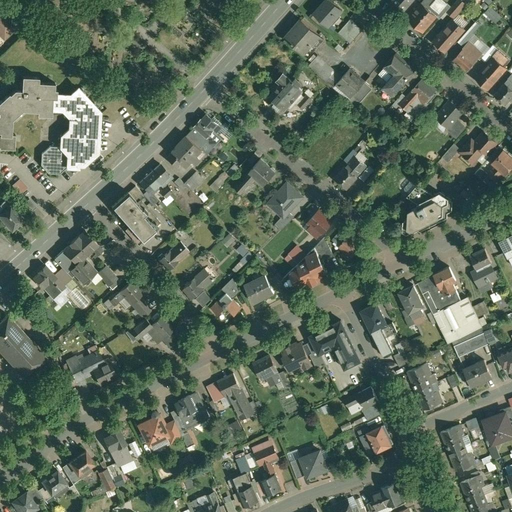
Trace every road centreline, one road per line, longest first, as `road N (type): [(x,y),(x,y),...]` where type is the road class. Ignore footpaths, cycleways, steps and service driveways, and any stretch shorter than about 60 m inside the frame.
road 1 (residential): [(401,262),(205,87)]
road 2 (residential): [(0,481),(120,399),(221,348)]
road 3 (residential): [(511,132),(357,0)]
road 4 (residential): [(221,348),(85,206)]
road 5 (secondary): [(205,87),(85,206)]
road 6 (residential): [(340,291),(410,433)]
road 7 (residential): [(270,511),(416,457)]
road 8 (residential): [(221,348),(340,291)]
road 9 (residential): [(401,262),(511,206)]
